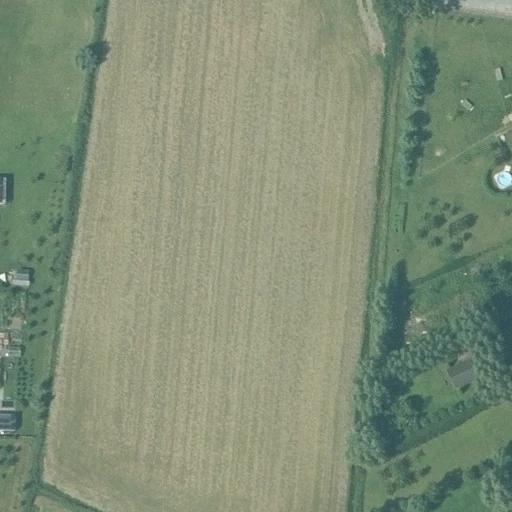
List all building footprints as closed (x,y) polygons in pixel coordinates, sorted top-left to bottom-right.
[(15,272),(14,282),(26,283),(28,273),(15,272)] [(417,313),(398,321),(408,343),(426,335),(417,313)] [(497,330),(488,335),(494,346),(503,341),(497,330)] [(20,348),(7,348),(7,358),(20,358),(20,348)] [(470,361),(449,370),(457,390),(479,381),(470,361)]
